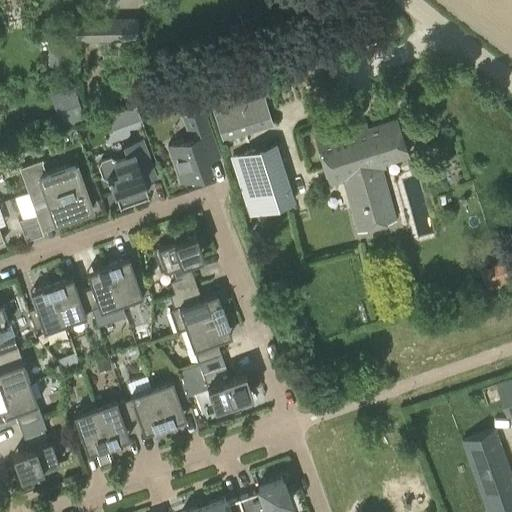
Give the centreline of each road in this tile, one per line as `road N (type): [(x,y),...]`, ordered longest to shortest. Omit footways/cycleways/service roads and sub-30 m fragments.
road 1 (residential): [(288,428),(206,197),(0,269)]
road 2 (residential): [(54,511),(288,428)]
road 3 (unclassified): [(511,84),(407,0)]
